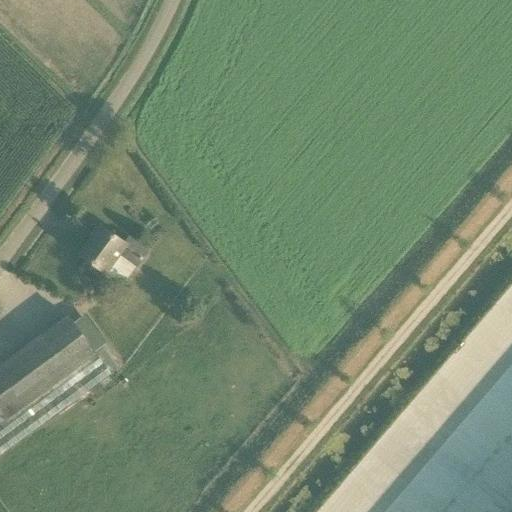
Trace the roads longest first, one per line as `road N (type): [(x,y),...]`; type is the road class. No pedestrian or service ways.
road 1 (unclassified): [(0,263),(136,69),(171,0)]
road 2 (unknown): [(511,143),(315,375)]
